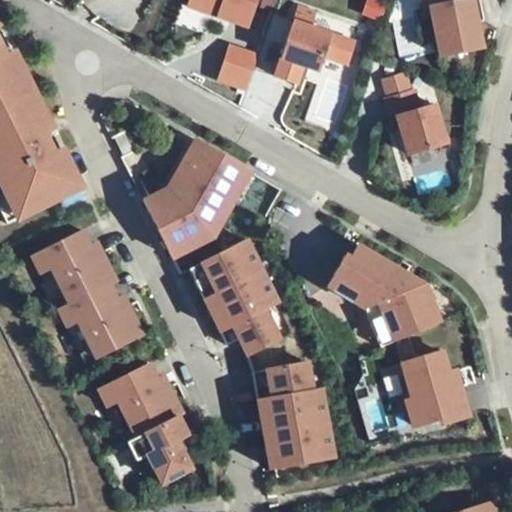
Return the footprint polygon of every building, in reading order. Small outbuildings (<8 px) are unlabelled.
[(256,0),(190,0),(189,3),(249,24),(256,0)] [(425,0),(426,5),(431,4),(442,53),(484,44),(474,0),(425,0)] [(295,20),(276,74),(297,82),(303,63),(318,68),(324,53),(348,62),(355,41),(295,20)] [(0,206),(8,224),(82,187),(64,150),(53,128),(5,30),(0,26),(0,206)] [(228,42),(214,81),(245,91),(258,53),(228,42)] [(386,80),(386,97),(414,89),(410,74),(386,80)] [(420,107),(414,89),(386,97),(391,116),(397,115),(408,153),(447,141),(435,103),(420,107)] [(117,138),(125,155),(135,150),(127,133),(117,138)] [(169,187),(145,199),(173,256),(214,236),(252,170),(197,138),(182,164),(169,187)] [(143,334),(88,227),(30,256),(85,363),(143,334)] [(248,239),(190,268),(228,344),(240,338),(248,353),(280,337),(265,307),(279,301),(248,239)] [(421,281),(356,243),(349,256),(344,253),(326,284),(362,306),(379,344),(440,320),(423,281),(421,281)] [(448,370),(442,350),(402,361),(412,397),(406,399),(412,423),(438,416),(439,420),(468,412),(460,383),(452,385),(448,370)] [(309,361),(254,370),(271,467),(335,455),(323,388),(314,389),(309,361)] [(91,392),(99,408),(110,403),(124,430),(113,436),(118,445),(120,444),(175,416),(179,413),(160,376),(154,379),(147,364),(91,392)] [(460,383),(455,368),(448,370),(452,385),(460,383)] [(144,454),(159,483),(189,468),(174,439),(184,434),(175,416),(120,444),(129,462),(144,454)] [(453,511),(494,511),(491,500),(453,511)]
